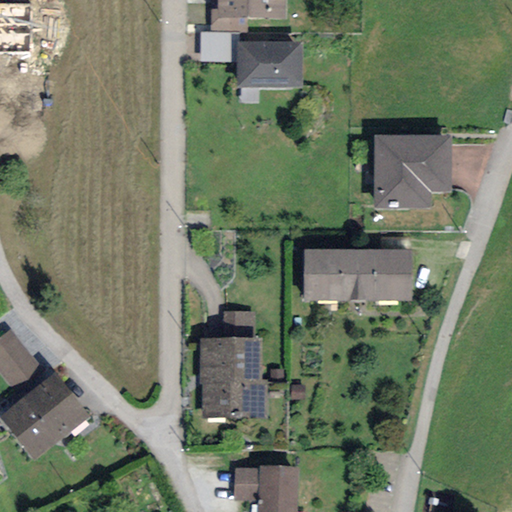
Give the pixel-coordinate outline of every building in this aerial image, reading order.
[(285,18),(284,0),(216,0),(217,10),(210,10),(210,32),(247,32),(247,18),(285,18)] [(301,42),(237,42),(237,89),(301,88),(301,42)] [(451,135),(374,135),(374,207),(431,207),(431,192),(451,192),(451,135)] [(411,250),(304,250),(304,301),(411,301),(411,250)] [(254,312),(223,312),(223,338),(254,338),(254,312)] [(11,330),(0,338),(0,374),(15,394),(44,372),(11,330)] [(261,379),(261,338),(254,338),(223,338),(198,338),(199,385),(201,385),(201,418),(268,418),(267,379),(261,379)] [(55,372),(0,415),(0,419),(33,461),(90,417),(55,372)] [(259,470),(234,469),(233,500),(257,501),(257,511),(295,511),(297,467),(259,466),(259,470)]
